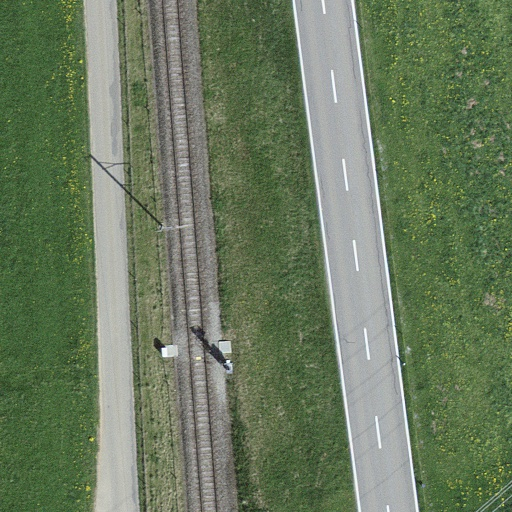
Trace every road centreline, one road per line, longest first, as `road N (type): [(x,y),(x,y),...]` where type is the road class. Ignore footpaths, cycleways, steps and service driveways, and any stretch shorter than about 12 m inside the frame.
road 1 (secondary): [(380,511),(316,0)]
road 2 (unclassified): [(102,0),(125,511)]
